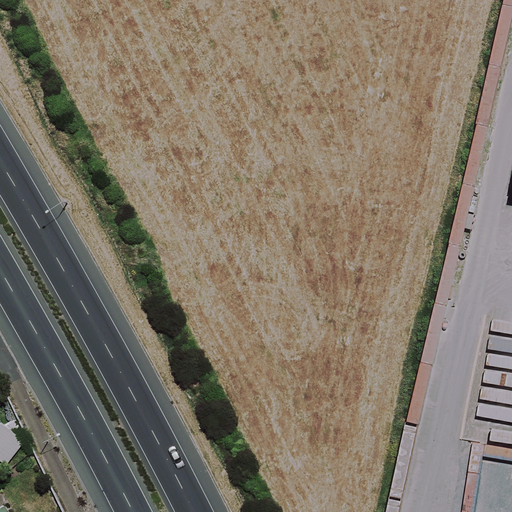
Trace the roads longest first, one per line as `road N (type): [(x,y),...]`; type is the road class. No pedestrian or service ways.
road 1 (trunk): [(0,166),(92,319),(192,511)]
road 2 (trunk): [(130,511),(0,267)]
